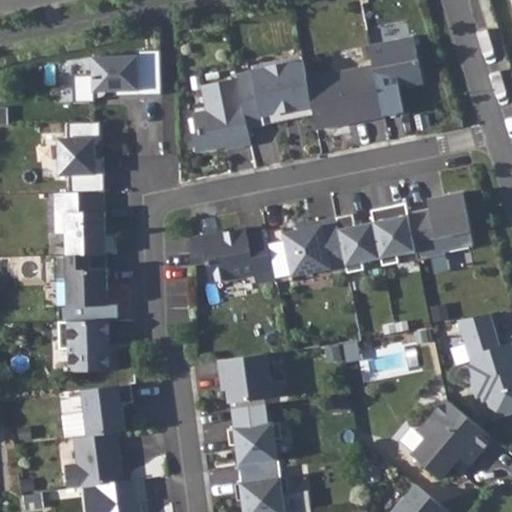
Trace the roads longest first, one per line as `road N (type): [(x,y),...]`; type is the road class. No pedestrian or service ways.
road 1 (residential): [(497,133),(185,199),(172,209),(164,229),(198,511)]
road 2 (residential): [(458,0),(497,133)]
